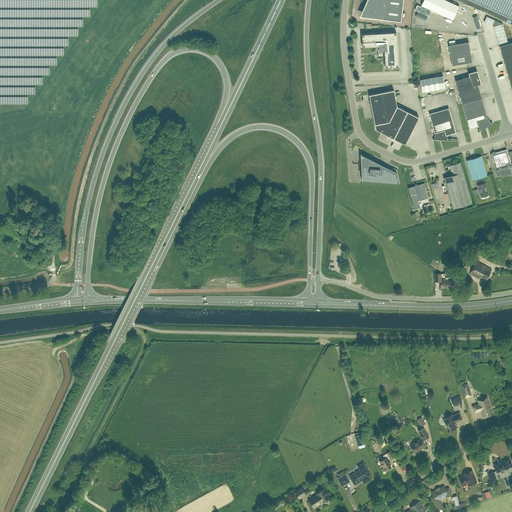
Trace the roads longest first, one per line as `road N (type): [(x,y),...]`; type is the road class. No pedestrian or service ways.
road 1 (trunk): [(88,300),(101,188),(153,73),(176,51),(210,55),(226,83),(219,127)]
road 2 (trunk): [(149,269),(212,157),(236,133),(263,127),(294,139),(308,157),(309,279)]
road 3 (trunk): [(219,0),(157,52),(123,104),(85,216),(76,301)]
road 4 (unclassified): [(511,133),(409,162),(372,146),(354,119),(346,0)]
road 5 (track): [(55,511),(144,341),(136,329),(100,329),(52,356)]
road 6 (trunk): [(318,279),(321,175),(306,57),(308,0)]
road 7 (trunk): [(29,511),(149,269)]
road 8 (secondary): [(317,302),(511,299)]
road 9 (unclassified): [(511,433),(450,457),(366,511)]
road 10 (primary): [(308,302),(145,300)]
road 11 (trunk): [(149,269),(219,127)]
road 12 (residential): [(364,293),(437,299),(511,292)]
road 13 (trunk): [(219,127),(280,0)]
